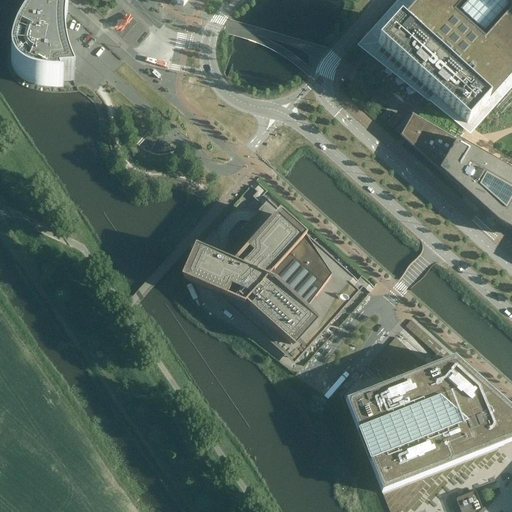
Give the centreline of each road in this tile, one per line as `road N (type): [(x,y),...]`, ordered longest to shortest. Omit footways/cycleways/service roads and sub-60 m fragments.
road 1 (track): [(196,511),(0,221)]
road 2 (secondary): [(511,268),(329,103),(324,73)]
road 3 (unclassified): [(386,306),(364,310),(310,370),(336,385),(386,328)]
road 4 (secondary): [(279,112),(436,247)]
road 5 (secondary): [(234,0),(208,42),(211,75),(234,97),(279,112)]
